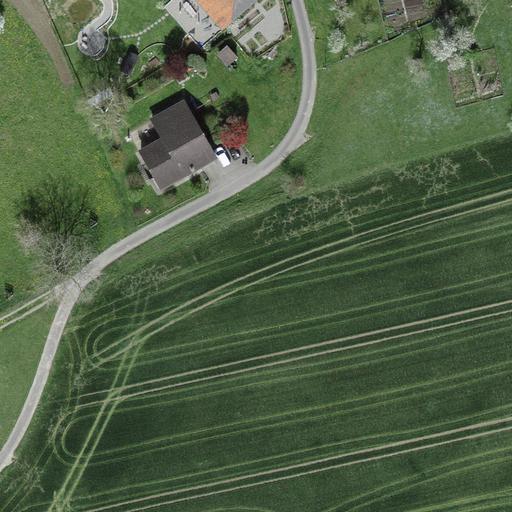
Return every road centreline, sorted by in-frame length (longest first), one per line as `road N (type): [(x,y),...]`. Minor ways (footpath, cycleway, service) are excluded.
road 1 (residential): [(294,0),(309,91),(284,146),(238,186),(144,233),(81,277)]
road 2 (track): [(81,277),(63,303),(36,398),(0,462)]
